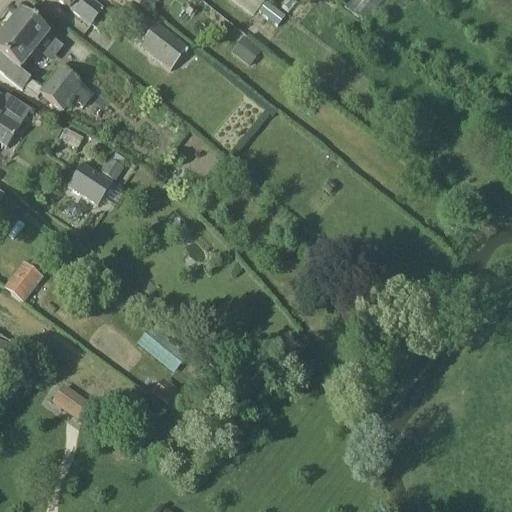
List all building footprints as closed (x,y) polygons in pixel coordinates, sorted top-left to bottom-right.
[(53,0),(89,28),(101,12),(85,0),(53,0)] [(260,0),(228,0),(252,18),(264,2),(260,0)] [(118,14),(129,23),(126,27),(143,40),(155,25),(127,3),(118,14)] [(264,5),(257,15),(276,29),(283,20),(264,5)] [(49,65),(62,49),(48,37),(19,15),(0,38),(0,74),(20,91),(23,88),(36,99),(39,95),(60,111),(70,98),(81,107),(91,94),(60,70),(43,91),(20,72),(30,60),(36,65),(42,59),(49,65)] [(169,73),(187,50),(156,25),(138,48),(169,73)] [(242,39),(230,55),(245,66),(257,50),(242,39)] [(2,99),(0,97),(0,145),(6,149),(20,128),(29,112),(4,96),(2,99)] [(108,161),(100,175),(115,184),(123,170),(119,168),(109,162),(108,161)] [(94,209),(110,186),(83,168),(68,192),(94,209)] [(42,281),(39,279),(26,269),(21,266),(3,291),(23,305),(42,281)] [(151,398),(176,416),(188,401),(163,382),(151,398)] [(78,425),(90,408),(63,388),(51,405),(78,425)]
